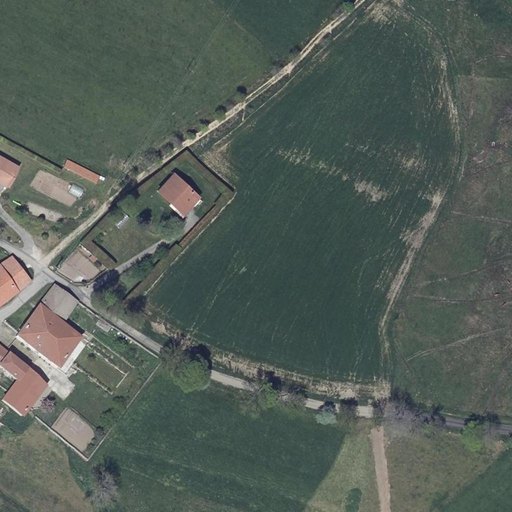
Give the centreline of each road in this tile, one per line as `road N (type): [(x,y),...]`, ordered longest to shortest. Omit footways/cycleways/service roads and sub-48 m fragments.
road 1 (unclassified): [(511,431),(347,410),(160,352),(47,269)]
road 2 (track): [(39,263),(365,0)]
